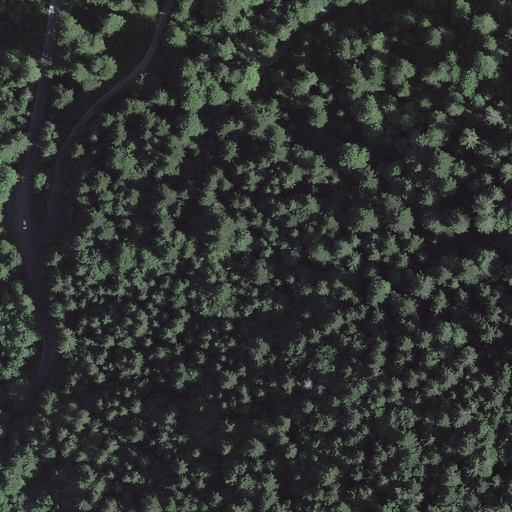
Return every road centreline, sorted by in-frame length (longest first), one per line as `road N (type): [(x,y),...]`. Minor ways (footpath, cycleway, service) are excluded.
road 1 (unclassified): [(57,0),(23,206),(49,353),(0,440)]
road 2 (track): [(28,248),(54,226),(68,139),(147,59),(170,0)]
road 3 (track): [(268,0),(249,48),(254,65),(264,66),(335,0)]
